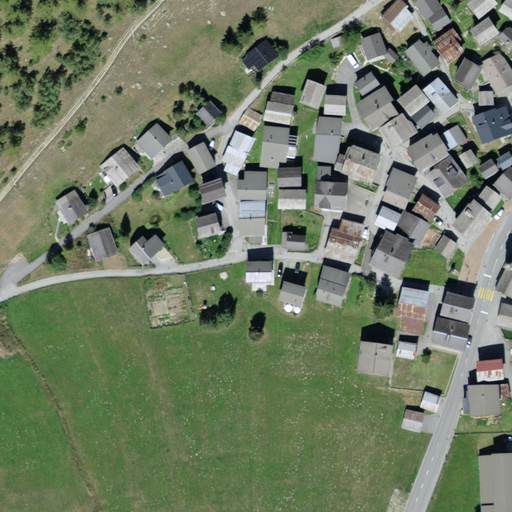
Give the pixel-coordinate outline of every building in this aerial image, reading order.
[(406,5),(399,0),(396,0),(383,16),(397,28),(409,14),(403,9),(406,5)] [(441,9),(435,0),(420,0),(419,1),(428,17),(441,9)] [(495,0),(477,0),(473,4),(483,16),(498,3),(495,0)] [(443,11),(431,18),(438,29),(450,21),(443,11)] [(499,31),(490,20),(474,31),(483,43),(499,31)] [(511,42),(511,30),(510,28),(503,35),(511,43),(511,42)] [(378,34),(363,39),(369,56),(383,52),(378,34)] [(454,35),(440,44),(450,59),(464,50),(454,35)] [(343,36),(332,39),(335,47),(346,44),(343,36)] [(278,56),(267,41),(247,55),(258,70),(278,56)] [(437,64),(421,41),(408,51),(425,73),(437,64)] [(389,54),(385,58),(391,64),(395,60),(389,54)] [(511,75),(501,54),(484,63),(497,91),(511,83),(511,75)] [(482,67),(467,60),(458,78),(472,86),(482,67)] [(354,83),(360,91),(374,80),(368,73),(354,83)] [(440,79),(427,90),(443,108),(456,96),(440,79)] [(317,105),(325,86),(309,80),(302,99),(317,105)] [(429,101),(416,86),(400,99),(413,114),(429,101)] [(373,128),(397,113),(383,90),(359,104),(373,128)] [(493,91),(479,91),(479,104),(493,104),(493,91)] [(271,92),(266,117),(288,122),(293,96),(271,92)] [(344,98),(326,97),(326,111),(344,112),(344,98)] [(218,112),(210,101),(198,109),(207,120),(218,112)] [(245,107),(239,118),(253,126),(260,116),(245,107)] [(435,114),(428,107),(416,118),(423,125),(435,114)] [(495,110),(476,117),(486,143),(511,132),(511,122),(507,110),(496,114),(495,110)] [(403,115),(382,128),(393,146),(414,133),(403,115)] [(340,119),(318,117),(315,153),(337,155),(340,119)] [(159,126),(142,139),(155,155),(171,142),(159,126)] [(288,129),(265,127),(261,163),(277,165),(278,158),(285,159),(288,129)] [(458,127),(445,134),(451,145),(464,138),(458,127)] [(252,138),(236,131),(225,158),(241,165),(252,138)] [(440,133),(411,149),(420,166),(449,150),(440,133)] [(213,164),(203,142),(188,149),(199,171),(213,164)] [(379,158),(353,148),(348,159),(342,157),(338,168),(370,181),(379,158)] [(463,154),(469,165),(477,161),(471,150),(463,154)] [(119,185),(137,170),(122,153),(104,168),(119,185)] [(511,162),(511,159),(508,153),(499,159),(504,168),(511,162)] [(449,159),(430,173),(446,196),(465,182),(449,159)] [(496,169),(491,160),(480,167),(485,176),(496,169)] [(166,193),(190,180),(182,164),(158,177),(166,193)] [(279,168),(279,185),(300,186),(301,169),(279,168)] [(331,170),(323,169),(321,182),(330,183),(331,170)] [(511,192),(511,170),(498,181),(510,194),(511,192)] [(246,180),(239,180),(239,196),(265,196),(265,171),(246,171),(246,180)] [(414,178),(396,171),(386,198),(404,205),(414,178)] [(225,197),(220,181),(198,188),(203,203),(225,197)] [(344,207),(345,185),(317,184),(316,206),(344,207)] [(500,196),(486,186),(478,198),(491,208),(500,196)] [(85,212),(74,191),(55,200),(66,222),(85,212)] [(305,191),(281,191),(280,206),(305,207),(305,191)] [(429,219),(437,207),(423,197),(414,208),(429,219)] [(244,201),(244,232),(265,232),(265,201),(244,201)] [(492,215),(475,202),(456,226),(473,239),(492,215)] [(400,215),(385,207),(376,223),(391,231),(400,215)] [(428,226),(405,214),(398,229),(420,241),(428,226)] [(216,215),(197,219),(200,235),(219,231),(216,215)] [(341,232),(334,230),(328,254),(354,260),(363,226),(344,221),(341,232)] [(108,229),(89,235),(97,259),(116,253),(108,229)] [(303,247),(304,236),(285,234),(284,245),(303,247)] [(455,242),(445,235),(437,248),(447,255),(455,242)] [(143,237),(130,248),(142,263),(164,246),(155,236),(148,242),(143,237)] [(409,248),(384,236),(372,260),(398,273),(409,248)] [(271,263),(248,263),(248,280),(271,280),(271,263)] [(511,265),(510,265),(508,270),(510,271),(501,291),(511,295),(511,265)] [(350,275),(324,267),(315,296),(341,304),(350,275)] [(305,289),(285,284),(281,299),(300,305),(305,289)] [(429,293),(403,289),(399,312),(405,313),(402,328),(422,332),(429,293)] [(442,314),(467,321),(472,300),(448,294),(442,314)] [(511,306),(503,305),(499,323),(511,325),(511,306)] [(467,327),(440,321),(435,340),(462,347),(467,327)] [(394,346),(361,341),(357,369),(389,375),(394,346)] [(401,343),(398,353),(413,357),(415,346),(401,343)] [(502,361),(478,363),(479,379),(503,378),(502,361)] [(507,384),(500,385),(501,392),(509,391),(507,384)] [(497,385),(471,386),(472,412),(499,411),(497,385)] [(440,399),(425,393),(421,404),(436,409),(440,399)] [(423,416),(407,412),(404,426),(419,430),(423,416)] [(511,453),(480,455),(482,510),(511,509),(511,453)]
